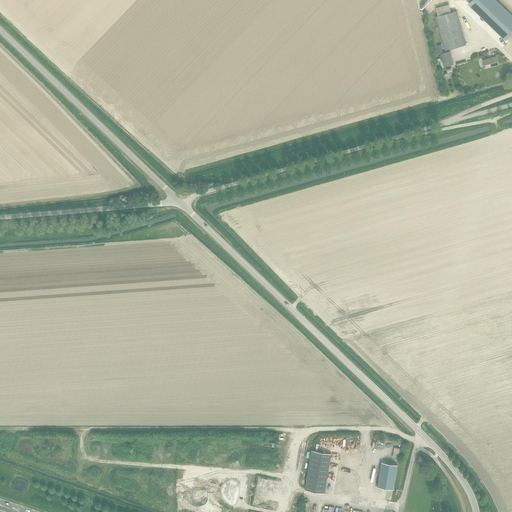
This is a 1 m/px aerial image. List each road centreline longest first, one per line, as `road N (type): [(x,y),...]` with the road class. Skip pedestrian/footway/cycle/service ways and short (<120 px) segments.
road 1 (secondary): [(475,511),(440,453),(177,200)]
road 2 (track): [(415,440),(367,428),(0,429)]
road 3 (unclassified): [(177,200),(511,105)]
road 4 (secondary): [(177,200),(0,29)]
road 5 (track): [(80,459),(290,476)]
road 6 (unclassified): [(0,216),(177,200)]
